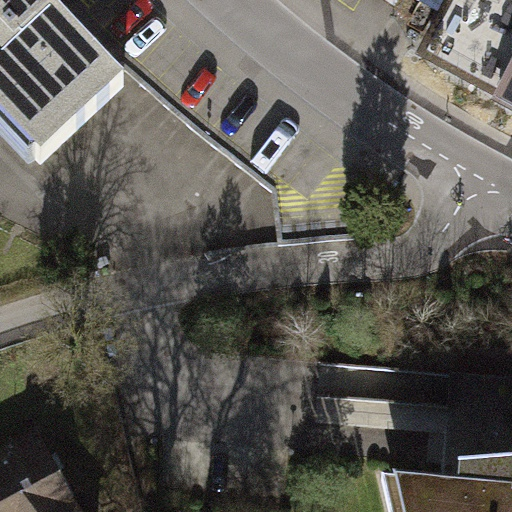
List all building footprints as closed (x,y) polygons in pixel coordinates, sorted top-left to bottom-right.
[(0,0),(0,129),(38,170),(43,165),(48,169),(133,89),(65,17),(73,10),(62,0),(0,0)] [(511,0),(450,0),(416,66),(511,114),(511,0)] [(322,155),(173,42),(141,77),(277,189),(283,244),(330,239),(322,155)] [(0,511),(87,511),(103,505),(68,432),(0,464),(0,511)] [(511,511),(511,448),(386,454),(391,511),(511,511)]
